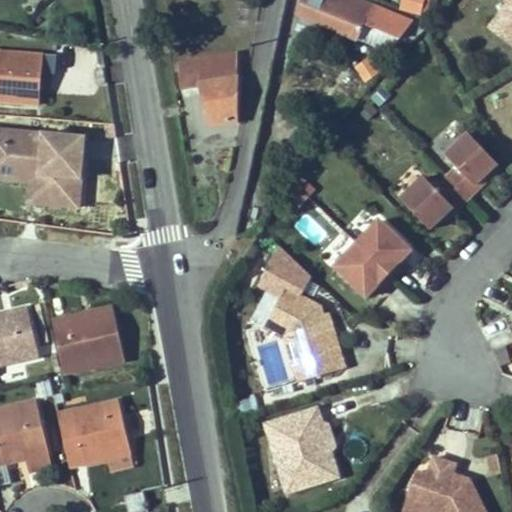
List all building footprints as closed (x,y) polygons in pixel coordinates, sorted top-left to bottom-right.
[(414,23),(360,0),(333,0),(332,3),(324,0),(305,0),(299,14),(358,41),(366,26),(400,40),(414,23)] [(425,0),(401,0),(399,10),(422,15),(425,0)] [(511,0),(503,0),(506,2),(487,26),(511,44),(511,0)] [(0,49),(0,102),(43,105),(46,53),(0,49)] [(235,120),(236,55),(178,66),(182,89),(200,86),(203,102),(206,104),(210,124),(235,120)] [(383,73),(371,57),(355,68),(367,84),(383,73)] [(82,208),(89,137),(0,128),(0,180),(31,184),(29,203),(82,208)] [(401,203),(429,233),(441,221),(451,211),(454,215),(478,193),(474,189),(484,180),(497,168),(469,138),(446,160),(455,171),(434,192),(424,181),(401,203)] [(474,189),(478,193),(487,183),(484,180),(474,189)] [(441,221),(445,224),(454,215),(451,211),(441,221)] [(331,268),(364,300),(384,281),(388,285),(409,263),(405,258),(413,250),(381,218),(331,268)] [(283,340),(297,387),(347,369),(331,312),(325,313),(323,305),(302,294),(311,277),(279,248),(255,287),(273,294),(264,330),(283,340)] [(123,359),(112,307),(89,312),(89,316),(70,321),(69,316),(53,320),(64,372),(123,359)] [(0,364),(38,356),(27,309),(0,314),(0,364)] [(131,453),(119,400),(58,414),(70,466),(87,463),(86,459),(106,454),(107,458),(131,453)] [(48,453),(36,401),(0,409),(0,464),(5,463),(4,459),(24,454),(25,459),(48,453)] [(322,428),(317,412),(265,428),(286,497),(338,480),(327,444),(320,447),(315,430),(322,428)] [(445,429),(440,446),(464,453),(469,436),(445,429)] [(51,465),(48,453),(25,459),(28,471),(51,465)] [(134,466),(131,453),(107,458),(110,471),(134,466)] [(496,455),(479,460),(484,476),(501,471),(496,455)] [(415,475),(408,504),(424,507),(422,511),(488,511),(469,479),(451,474),(453,464),(431,459),(427,478),(415,475)] [(133,511),(147,509),(143,493),(127,497),(130,511),(133,511)]
